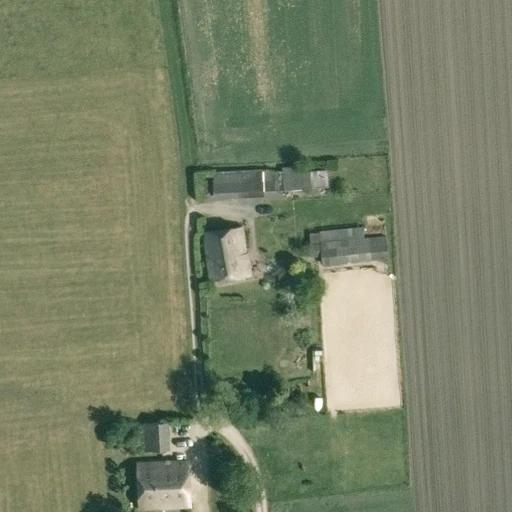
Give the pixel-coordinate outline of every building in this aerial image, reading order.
[(304,167),(283,168),(283,172),(284,189),(284,191),(310,189),(310,188),(309,173),(305,173),(304,167)] [(328,170),(309,170),(309,173),(310,188),(329,187),(328,170)] [(283,172),(264,173),(265,190),(284,189),(283,172)] [(214,175),(215,198),(265,196),(265,190),(264,173),(214,175)] [(363,227),(320,232),(321,243),(364,239),(363,227)] [(204,233),(210,280),(251,275),(248,254),(245,254),(242,228),(204,233)] [(388,258),(386,236),(364,239),(321,243),(322,255),(323,265),(388,258)] [(321,243),(310,244),(311,256),(322,255),(321,243)] [(144,425),(144,438),(167,437),(166,425),(144,425)] [(138,465),(140,508),(190,506),(188,463),(138,465)]
